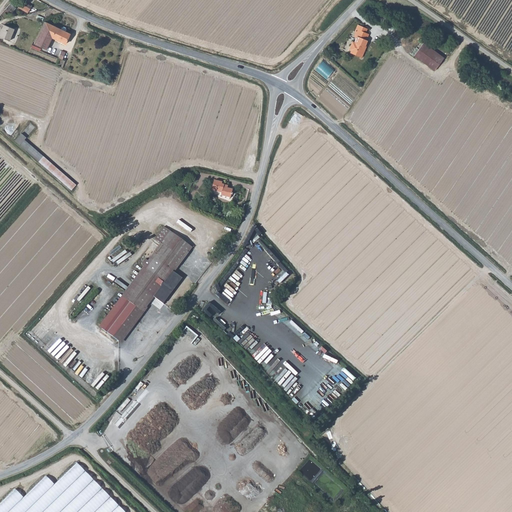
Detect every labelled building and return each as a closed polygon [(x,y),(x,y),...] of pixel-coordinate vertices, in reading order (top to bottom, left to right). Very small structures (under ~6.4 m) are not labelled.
[(27,10),(30,6),(23,1),(20,5),(27,10)] [(52,37),(65,44),(70,33),(46,22),(34,44),(46,49),(52,37)] [(0,28),(0,36),(8,40),(12,28),(2,24),(0,28)] [(361,57),(366,47),(365,46),(366,44),(368,40),(366,39),(369,33),(357,28),(355,32),(358,33),(356,37),(354,42),(352,41),(348,49),(350,50),(350,52),(361,57)] [(423,43),(414,56),(435,71),(444,58),(423,43)] [(317,68),(329,78),(336,70),(324,60),(317,68)] [(31,145),(25,140),(28,137),(23,133),(16,141),(27,149),(31,145)] [(221,184),(222,182),(213,180),(211,190),(220,193),(220,195),(229,198),(232,189),(223,187),(224,185),(221,184)] [(154,238),(156,240),(167,228),(164,226),(154,238)] [(152,271),(150,274),(172,293),(183,278),(174,272),(192,247),(167,228),(156,240),(161,243),(148,261),(145,259),(142,263),(152,271)] [(153,296),(164,304),(172,293),(150,274),(107,333),(119,341),(153,296)] [(0,511),(124,511),(77,464),(55,485),(44,478),(23,499),(15,490),(0,505),(0,511)]
